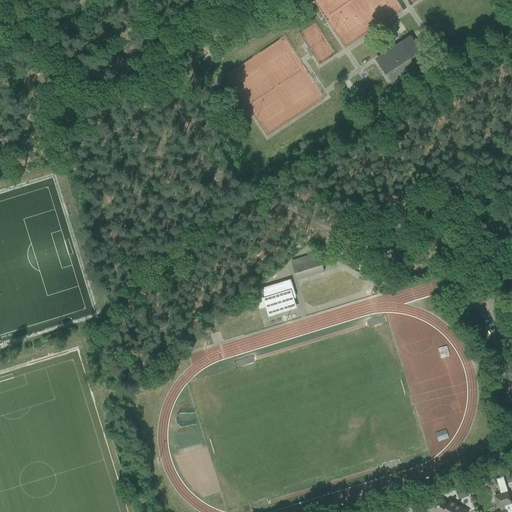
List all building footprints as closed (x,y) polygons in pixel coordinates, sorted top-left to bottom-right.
[(383,54),(375,59),(376,61),(392,85),(416,69),(413,64),(410,60),(406,63),(395,46),(383,54)] [(419,60),(413,64),(416,69),(422,65),(419,60)] [(317,252),(290,261),(291,261),(292,267),(295,276),(296,280),(297,280),(323,272),(322,268),(319,259),(317,252)] [(290,279),(253,291),(259,310),(266,307),(268,315),(269,314),(269,313),(294,306),(294,307),(295,306),(292,297),(295,296),(290,279)] [(500,495),(494,497),(498,507),(499,507),(500,511),(506,511),(504,505),(510,503),(502,477),(495,479),(500,495)] [(455,491),(458,499),(469,496),(466,488),(455,491)] [(466,511),(450,501),(448,505),(441,500),(434,511),(435,511),(466,511)]
